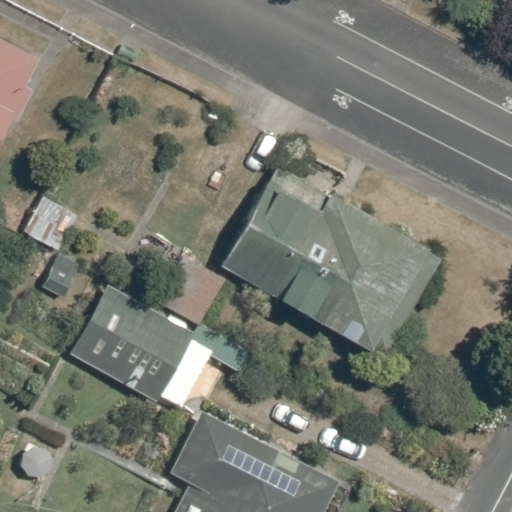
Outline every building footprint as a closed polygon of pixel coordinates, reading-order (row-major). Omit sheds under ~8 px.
[(0,128),(10,110),(20,116),(34,89),(24,84),(37,59),(0,39),(0,128)] [(183,148),(155,132),(144,151),(124,139),(107,169),(155,196),(183,148)] [(277,169),(223,264),(371,348),(426,253),(277,169)] [(68,352),(154,401),(193,334),(108,284),(68,352)] [(322,511),(338,481),(202,412),(171,472),(192,482),(176,511),(322,511)]
